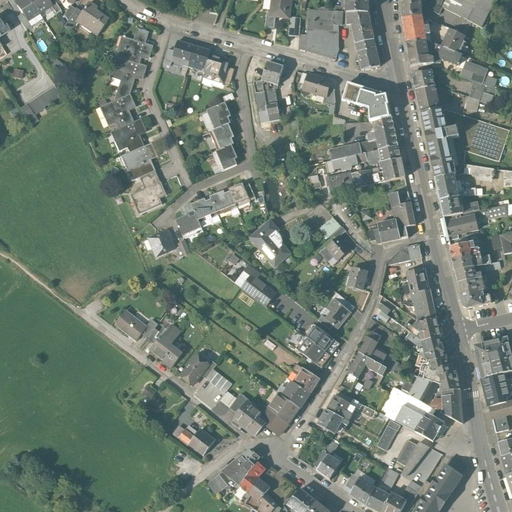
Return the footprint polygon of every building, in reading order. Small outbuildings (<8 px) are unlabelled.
[(39,14),(29,0),(20,0),(15,4),(22,15),(27,22),(39,14)] [(45,0),(29,0),(39,14),(50,7),(45,0)] [(61,11),(53,0),(45,0),(50,7),(55,15),(61,11)] [(292,0),(270,0),(271,1),(269,13),(267,13),(265,27),(273,29),(275,17),(290,19),(292,0)] [(344,0),(344,7),(335,7),(335,11),(335,15),(345,15),(368,16),(367,0),(344,0)] [(428,10),(440,16),(442,10),(459,19),(453,31),(464,37),(471,24),(482,30),(496,0),(428,0),(428,2),(431,4),(428,10)] [(422,3),(401,2),(403,21),(422,18),(422,3)] [(97,8),(90,4),(80,17),(78,20),(99,35),(108,21),(94,12),(97,8)] [(70,6),(64,16),(68,22),(74,13),(76,10),(70,6)] [(335,11),(308,10),(307,31),(334,34),(334,27),(335,15),(335,11)] [(80,17),(74,13),(68,22),(64,27),(71,31),(78,20),(80,17)] [(27,22),(22,15),(17,18),(26,31),(31,28),(27,22)] [(335,15),(334,27),(345,27),(345,15),(335,15)] [(368,16),(345,15),(345,27),(351,27),(356,44),(374,40),(368,16)] [(422,18),(403,21),(407,45),(426,41),(430,43),(429,32),(429,28),(423,28),(422,18)] [(1,24),(0,22),(0,59),(7,55),(0,44),(0,38),(10,32),(4,22),(1,24)] [(453,31),(450,30),(442,47),(457,53),(464,37),(453,31)] [(334,34),(307,31),(305,50),(336,58),(338,51),(338,34),(334,34)] [(155,48),(122,38),(116,58),(141,66),(144,57),(152,59),(155,48)] [(374,40),(356,44),(362,71),(380,67),(374,40)] [(430,43),(426,41),(407,45),(411,69),(440,64),(441,60),(457,67),(458,66),(459,66),(459,65),(458,65),(462,56),(457,53),(442,47),(430,43)] [(195,48),(178,43),(175,53),(173,59),(185,63),(184,67),(189,69),(195,48)] [(211,53),(195,48),(189,69),(192,70),(192,71),(204,75),(210,54),(211,53)] [(169,51),(165,64),(171,65),(173,59),(175,53),(169,51)] [(231,60),(210,54),(204,75),(225,81),(229,69),(231,60)] [(141,66),(116,58),(109,79),(121,82),(135,87),(138,77),(146,79),(149,68),(141,66)] [(465,61),(461,77),(473,80),(465,109),(477,112),(480,101),(491,104),(498,78),(486,75),(489,67),(465,61)] [(284,68),(268,63),(262,82),(254,83),(255,86),(262,125),(281,122),(276,89),(277,90),(284,68)] [(235,70),(229,69),(225,81),(223,85),(230,87),(235,70)] [(428,72),(413,75),(414,83),(416,91),(435,87),(433,81),(432,79),(429,80),(428,72)] [(309,75),(304,74),(301,83),(306,85),(309,75)] [(332,82),(309,75),(306,85),(304,91),(326,98),(327,98),(330,89),(332,82)] [(135,87),(121,82),(114,103),(131,96),(132,95),(135,87)] [(362,102),(365,91),(348,86),(344,97),(362,102)] [(54,87),(18,110),(30,127),(38,122),(33,116),(61,97),(54,87)] [(435,87),(416,91),(421,113),(439,110),(435,87)] [(336,91),(330,89),(327,98),(326,98),(324,104),(336,108),(336,104),(336,91)] [(376,95),(365,91),(362,102),(361,103),(367,105),(371,124),(373,124),(392,120),(386,96),(377,98),(376,95)] [(114,103),(107,106),(111,116),(106,119),(109,128),(120,123),(132,118),(128,110),(135,107),(131,96),(114,103)] [(225,105),(207,112),(215,131),(229,125),(230,124),(228,119),(231,118),(225,105)] [(442,112),(442,109),(439,110),(421,113),(435,180),(454,176),(453,175),(456,174),(448,140),(458,137),(456,128),(446,130),(442,112)] [(446,111),(442,112),(446,130),(456,128),(458,137),(448,140),(456,174),(458,172),(461,170),(463,167),(464,163),(465,152),(495,162),(499,162),(509,131),(446,111)] [(132,118),(120,123),(123,129),(134,124),(132,118)] [(392,120),(373,124),(375,136),(367,138),(368,144),(360,145),(362,155),(365,154),(379,151),(398,147),(392,120)] [(123,129),(112,133),(120,152),(129,148),(131,154),(145,148),(139,135),(146,132),(141,121),(123,129)] [(234,138),(229,125),(215,131),(213,132),(221,151),(232,146),(235,145),(232,139),(234,138)] [(131,154),(122,158),(133,183),(140,180),(156,173),(150,159),(157,156),(152,145),(145,148),(131,154)] [(360,145),(329,152),(331,163),(362,156),(362,155),(360,145)] [(238,160),(232,146),(221,151),(216,153),(224,172),(238,167),(235,161),(238,160)] [(281,147),(269,148),(269,159),(281,159),(281,147)] [(398,147),(379,151),(365,154),(366,162),(368,167),(380,164),(401,159),(398,147)] [(190,149),(180,155),(183,161),(193,154),(190,149)] [(366,162),(365,154),(362,155),(362,156),(331,163),(323,165),(326,176),(336,174),(335,172),(342,171),(342,172),(353,170),(352,167),(358,166),(357,164),(366,162)] [(401,159),(380,164),(382,170),(384,170),(385,174),(370,177),(372,186),(405,179),(401,159)] [(372,186),(370,177),(369,172),(355,175),(358,189),(372,186)] [(156,173),(140,180),(145,190),(160,183),(156,173)] [(351,174),(325,179),(328,196),(354,191),(351,174)] [(318,176),(308,178),(311,191),(321,189),(318,176)] [(454,176),(435,180),(440,202),(458,198),(457,193),(466,191),(463,182),(455,184),(454,176)] [(145,190),(131,197),(139,217),(162,207),(158,198),(165,195),(160,183),(145,190)] [(230,191),(231,193),(236,206),(238,209),(257,201),(250,185),(243,188),(242,185),(230,191)] [(218,214),(236,206),(231,193),(226,196),(224,193),(211,198),(212,201),(218,214)] [(398,194),(390,196),(392,208),(411,204),(410,199),(400,201),(398,194)] [(458,198),(440,202),(444,221),(474,214),(479,213),(478,205),(465,207),(465,208),(462,208),(460,198),(458,198)] [(199,222),(218,214),(212,201),(206,204),(205,201),(192,206),(196,217),(199,222)] [(411,204),(392,208),(395,222),(397,230),(406,229),(416,226),(411,204)] [(511,206),(479,213),(474,214),(477,224),(511,216),(511,206)] [(362,213),(363,222),(372,221),(370,212),(362,213)] [(474,214),(444,221),(449,242),(459,240),(458,235),(478,231),(477,224),(474,214)] [(199,222),(196,217),(191,219),(190,216),(176,222),(183,238),(202,230),(199,222)] [(341,229),(332,219),(320,230),(328,240),(341,229)] [(272,221),(249,240),(275,271),(293,256),(283,245),(281,247),(273,239),(281,232),(272,221)] [(395,222),(378,226),(379,230),(382,244),(408,239),(406,229),(397,230),(395,222)] [(379,230),(369,232),(371,242),(376,241),(377,245),(382,244),(379,230)] [(176,252),(168,231),(148,239),(156,260),(176,252)] [(511,234),(499,237),(504,257),(511,255),(511,250),(511,245),(511,244),(511,234)] [(352,250),(340,237),(321,254),(328,262),(334,257),(338,262),(352,250)] [(450,248),(453,260),(471,256),(468,244),(450,248)] [(385,267),(423,259),(420,245),(405,249),(398,253),(386,264),(385,267)] [(453,260),(456,272),(474,269),(482,267),(480,255),(471,256),(453,260)] [(233,256),(230,261),(236,264),(239,259),(233,256)] [(263,279),(249,268),(245,273),(251,278),(251,277),(259,283),(263,279)] [(366,273),(367,272),(352,269),(347,287),(362,291),(364,282),(363,282),(366,273)] [(456,272),(458,284),(482,279),(481,274),(475,275),(474,269),(456,272)] [(429,291),(424,270),(406,275),(412,295),(429,291)] [(259,283),(251,277),(251,278),(242,290),(266,308),(275,295),(259,283)] [(458,284),(461,296),(479,292),(478,286),(483,285),(482,279),(458,284)] [(436,320),(429,291),(412,295),(419,324),(436,320)] [(461,296),(464,310),(467,311),(482,308),(482,307),(491,305),(489,296),(483,297),(482,291),(479,292),(461,296)] [(322,318),(337,330),(351,314),(335,301),(322,318)] [(381,305),(378,309),(382,312),(386,316),(390,311),(381,305)] [(147,328),(126,312),(115,326),(136,342),(142,335),(147,328)] [(382,312),(377,317),(386,324),(390,318),(386,316),(382,312)] [(438,330),(436,320),(419,324),(414,330),(419,335),(438,330)] [(158,326),(152,321),(147,328),(142,335),(147,340),(147,339),(154,330),(158,326)] [(180,358),(168,349),(180,333),(172,327),(160,342),(158,341),(150,352),(164,362),(163,363),(171,369),(180,358)] [(339,345),(313,327),(313,328),(316,330),(309,340),(331,357),(339,345)] [(154,330),(147,339),(152,343),(159,333),(154,330)] [(440,339),(438,330),(419,335),(414,330),(410,335),(421,344),(440,339)] [(371,333),(360,353),(387,370),(394,373),(399,364),(374,350),(380,338),(371,333)] [(446,363),(440,339),(421,344),(410,335),(406,340),(424,355),(424,357),(419,358),(419,360),(427,367),(446,363)] [(474,347),(479,366),(511,358),(510,349),(508,339),(474,347)] [(331,357),(309,340),(300,353),(297,350),(296,352),(316,365),(323,369),(331,357)] [(387,370),(360,353),(341,387),(350,392),(366,366),(368,369),(382,378),(387,370)] [(208,367),(195,358),(181,377),(183,379),(183,381),(185,382),(188,382),(193,386),(201,377),(208,367)] [(511,358),(479,366),(483,383),(511,375),(511,358)] [(446,363),(427,367),(419,360),(416,369),(422,371),(420,378),(425,379),(424,381),(439,386),(441,391),(459,387),(455,374),(453,375),(452,369),(448,370),(446,363)] [(212,362),(208,367),(201,377),(206,380),(217,366),(212,362)] [(319,381),(303,370),(294,384),(310,396),(319,381)] [(511,375),(483,383),(489,408),(511,403),(511,402),(511,375)] [(394,388),(428,408),(429,405),(439,386),(424,381),(418,379),(414,378),(411,384),(406,381),(403,385),(395,381),(391,388),(393,389),(394,388)] [(374,385),(368,380),(363,387),(362,388),(369,393),(374,385)] [(362,388),(363,387),(357,383),(353,388),(360,393),(362,388)] [(310,396),(294,384),(288,391),(283,387),(278,394),(280,396),(300,410),(310,396)] [(142,393),(151,399),(156,391),(147,385),(142,393)] [(428,408),(435,412),(463,425),(461,395),(459,387),(441,391),(442,397),(448,396),(449,401),(442,401),(442,402),(434,403),(432,405),(429,405),(428,408)] [(385,417),(433,443),(445,424),(432,417),(435,412),(428,408),(394,388),(393,389),(381,412),(387,414),(385,417)] [(228,393),(221,402),(225,406),(232,397),(228,393)] [(237,400),(230,409),(238,415),(247,403),(249,401),(241,395),(237,400)] [(280,396),(268,410),(278,418),(288,426),(299,410),(300,411),(300,410),(280,396)] [(232,397),(225,406),(230,409),(237,400),(232,397)] [(351,406),(335,397),(327,412),(343,420),(351,406)] [(247,403),(238,415),(238,416),(232,424),(237,427),(239,425),(255,437),(265,427),(265,426),(258,420),(262,415),(247,403)] [(511,406),(511,403),(489,408),(493,422),(506,419),(511,417),(511,406)] [(278,418),(268,410),(264,416),(262,415),(258,420),(265,426),(265,427),(279,437),(284,431),(275,423),(278,418)] [(343,420),(327,412),(319,427),(335,436),(343,420)] [(506,419),(493,422),(495,433),(509,430),(506,419)] [(395,425),(391,422),(377,448),(387,453),(401,427),(395,425)] [(216,442),(201,431),(195,439),(185,431),(179,440),(179,439),(180,440),(181,439),(189,446),(204,457),(216,442)] [(511,441),(498,445),(502,458),(511,455),(511,441)] [(332,456),(339,445),(333,442),(326,453),(332,456)] [(406,480),(429,449),(420,445),(418,448),(409,442),(397,463),(406,468),(401,477),(406,480)] [(222,475),(240,490),(259,466),(258,464),(262,461),(251,452),(222,475)] [(511,455),(502,458),(507,475),(511,473),(511,455)] [(341,465),(328,456),(317,472),(330,481),(341,465)] [(451,459),(446,467),(461,478),(467,470),(451,459)] [(240,490),(248,497),(260,481),(267,472),(259,466),(240,490)] [(461,478),(446,467),(439,478),(437,477),(431,486),(426,482),(422,489),(418,495),(423,498),(419,504),(421,505),(416,511),(438,511),(440,510),(440,511),(450,496),(449,496),(461,478)] [(399,475),(387,469),(379,483),(391,490),(399,475)] [(376,489),(360,479),(359,480),(352,475),(342,489),(351,495),(351,496),(366,506),(376,489)] [(228,488),(219,477),(208,486),(217,497),(228,488)] [(272,490),(260,481),(248,497),(260,506),(272,490)] [(405,493),(415,500),(418,495),(422,489),(411,482),(405,493)] [(383,511),(391,497),(376,489),(366,506),(377,511),(383,511)] [(308,511),(317,503),(301,490),(287,506),(295,511),(308,511)] [(401,511),(407,502),(392,495),(391,497),(383,511),(401,511)] [(275,511),(279,508),(267,498),(257,510),(258,511),(275,511)] [(328,511),(317,503),(308,511),(328,511)]
